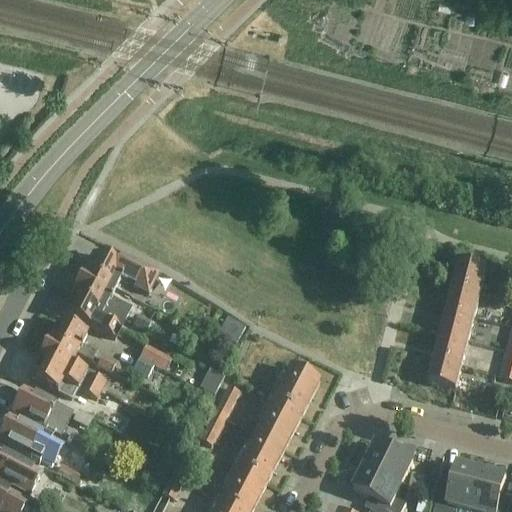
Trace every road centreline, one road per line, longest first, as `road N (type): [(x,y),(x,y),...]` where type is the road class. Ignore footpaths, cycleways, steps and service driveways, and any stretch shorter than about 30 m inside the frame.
road 1 (tertiary): [(2,230),(60,156),(219,0)]
road 2 (residential): [(511,450),(380,413),(347,419),(294,511)]
road 3 (residential): [(55,224),(0,331)]
